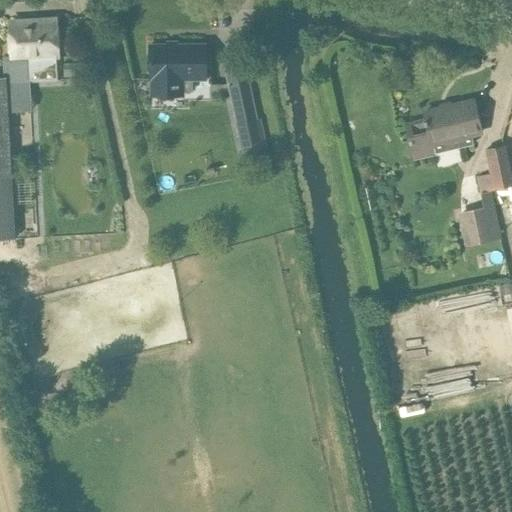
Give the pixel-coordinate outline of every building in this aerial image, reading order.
[(10,30),(12,57),(3,58),(4,78),(0,78),(0,240),(14,239),(6,99),(30,98),(27,57),(57,55),(55,21),(33,22),(33,28),(10,30)] [(205,45),(149,46),(149,66),(149,80),(151,80),(151,96),(160,96),(160,99),(171,100),(171,96),(178,97),(178,92),(192,92),(192,79),(205,79),(205,65),(205,45)] [(81,63),(63,63),(63,75),(81,75),(81,63)] [(257,118),(253,119),(245,82),(227,86),(235,126),(240,125),(243,142),(245,142),(248,157),(264,153),(257,118)] [(474,101),(424,113),(425,121),(406,125),(414,158),(434,154),(432,144),(458,138),(460,148),(473,144),(471,135),(481,132),(474,101)] [(494,189),(511,186),(511,185),(511,179),(505,146),(485,150),(490,174),(476,177),(480,193),(494,189)] [(485,211),(458,217),(465,249),(502,240),(492,194),(481,197),(485,211)]
